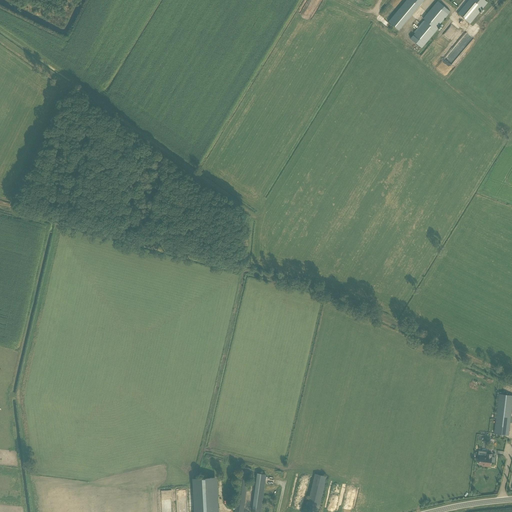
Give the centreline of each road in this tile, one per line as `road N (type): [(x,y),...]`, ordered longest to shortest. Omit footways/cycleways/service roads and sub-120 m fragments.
road 1 (track): [(511,387),(401,326),(244,273),(191,491),(193,511)]
road 2 (track): [(372,14),(379,18),(259,214),(248,215)]
